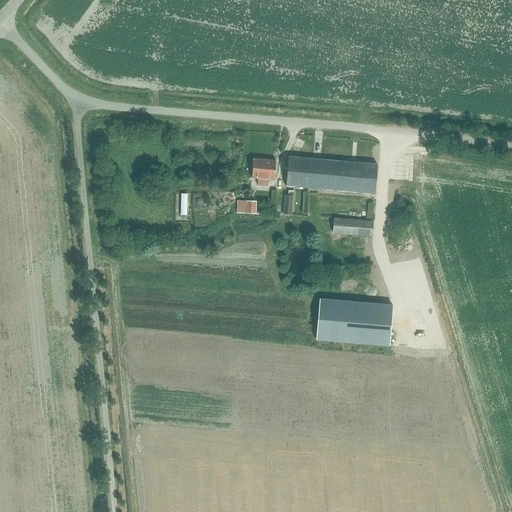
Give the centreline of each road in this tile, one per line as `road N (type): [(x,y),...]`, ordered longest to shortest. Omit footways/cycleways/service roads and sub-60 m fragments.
road 1 (unclassified): [(511,147),(74,99)]
road 2 (unclassified): [(114,511),(74,99)]
